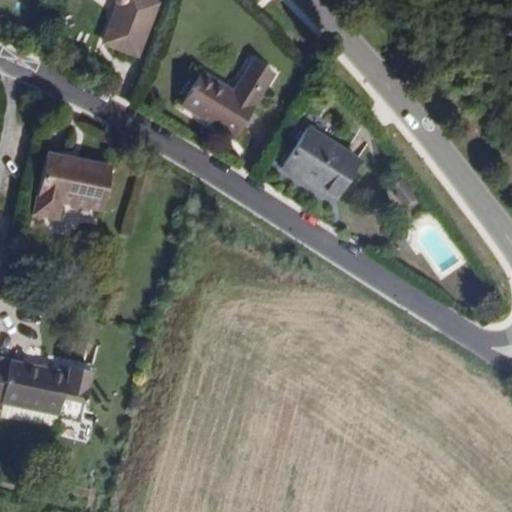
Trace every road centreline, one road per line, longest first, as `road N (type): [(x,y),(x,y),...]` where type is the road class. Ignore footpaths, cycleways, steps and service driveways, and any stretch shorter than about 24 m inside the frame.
road 1 (residential): [(511,350),(490,346),(197,166),(26,78)]
road 2 (tertiary): [(310,0),(353,40),(511,249)]
